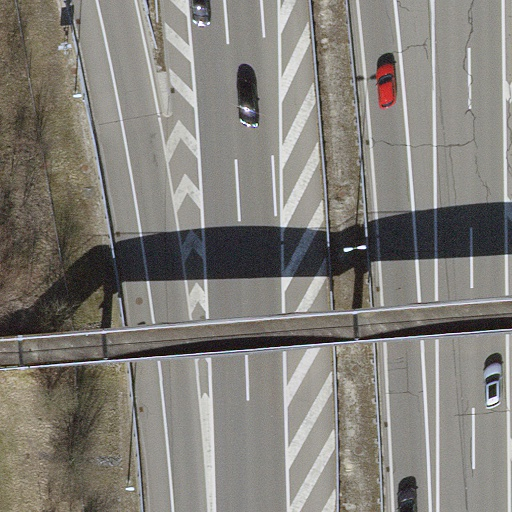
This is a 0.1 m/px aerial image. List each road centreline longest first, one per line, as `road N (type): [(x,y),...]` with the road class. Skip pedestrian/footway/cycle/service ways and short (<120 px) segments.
road 1 (motorway): [(114,0),(183,388),(195,511)]
road 2 (motorway): [(412,511),(378,0)]
road 3 (motorway): [(225,0),(253,511)]
road 4 (motorway): [(476,511),(472,0)]
